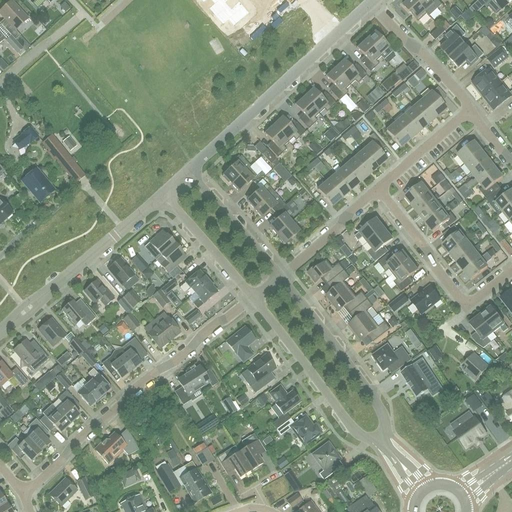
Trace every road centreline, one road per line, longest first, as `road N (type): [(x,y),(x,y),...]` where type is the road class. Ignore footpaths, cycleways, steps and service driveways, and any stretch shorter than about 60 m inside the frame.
road 1 (residential): [(22,493),(129,389),(251,297)]
road 2 (residential): [(371,2),(190,169)]
road 3 (residential): [(160,196),(0,331)]
road 4 (residential): [(379,187),(466,306),(511,270)]
road 5 (residential): [(378,436),(378,405),(279,274)]
road 6 (residential): [(251,297),(357,431),(378,436)]
road 7 (residential): [(470,108),(371,2)]
road 8 (residential): [(279,274),(190,169)]
road 9 (residential): [(160,196),(251,297)]
road 10 (residential): [(279,274),(379,187)]
road 11 (residential): [(379,187),(470,108)]
